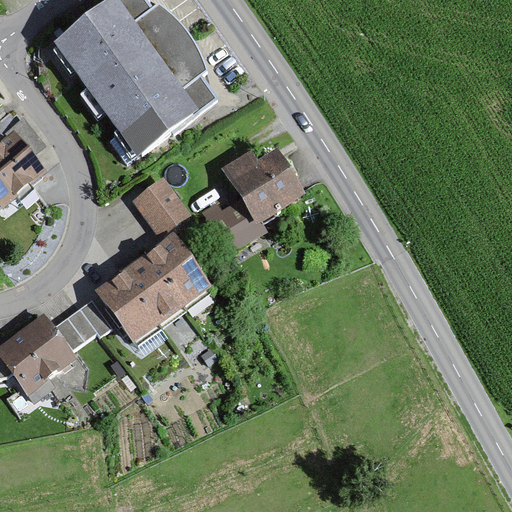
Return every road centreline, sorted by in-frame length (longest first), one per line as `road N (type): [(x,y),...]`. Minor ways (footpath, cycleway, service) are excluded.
road 1 (tertiary): [(226,0),(364,207),(511,471)]
road 2 (residential): [(0,52),(67,146),(81,211),(66,268),(0,306)]
